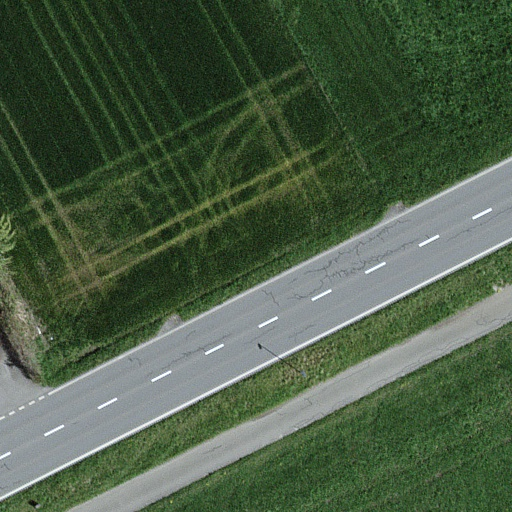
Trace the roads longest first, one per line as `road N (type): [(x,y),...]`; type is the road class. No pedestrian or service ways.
road 1 (primary): [(511,197),(0,457)]
road 2 (unclassified): [(107,511),(511,306)]
